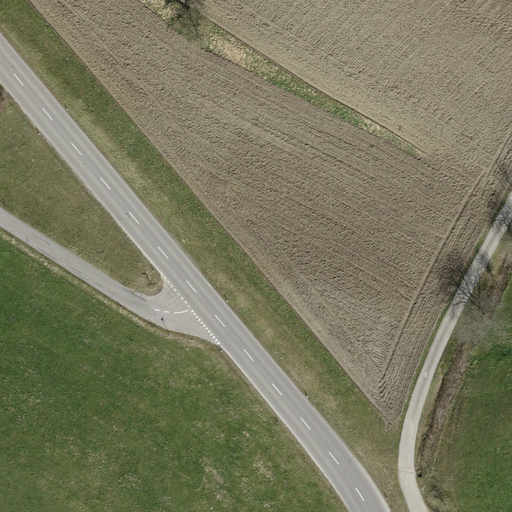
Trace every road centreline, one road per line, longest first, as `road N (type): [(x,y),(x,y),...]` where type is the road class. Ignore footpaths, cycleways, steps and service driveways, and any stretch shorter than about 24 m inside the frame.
road 1 (track): [(418,511),(407,458),(413,417),(446,330),(511,207)]
road 2 (tertiary): [(205,303),(0,59)]
road 3 (tertiary): [(368,511),(205,303)]
road 4 (unclassified): [(0,221),(133,301),(184,313),(205,303)]
